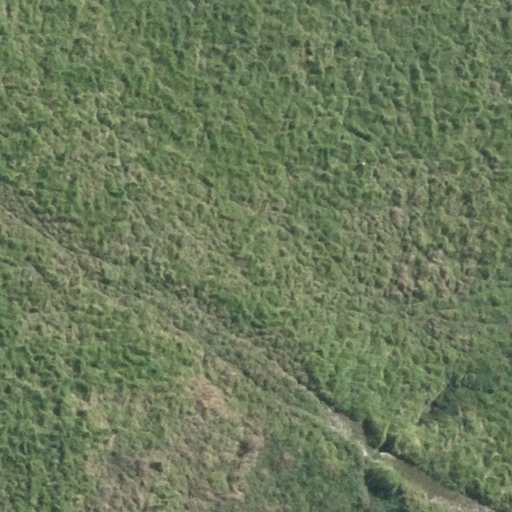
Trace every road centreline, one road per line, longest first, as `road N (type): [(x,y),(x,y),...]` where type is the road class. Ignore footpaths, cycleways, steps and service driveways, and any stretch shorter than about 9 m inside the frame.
road 1 (unknown): [(0,340),(350,162),(511,12)]
road 2 (unknown): [(0,349),(76,511)]
